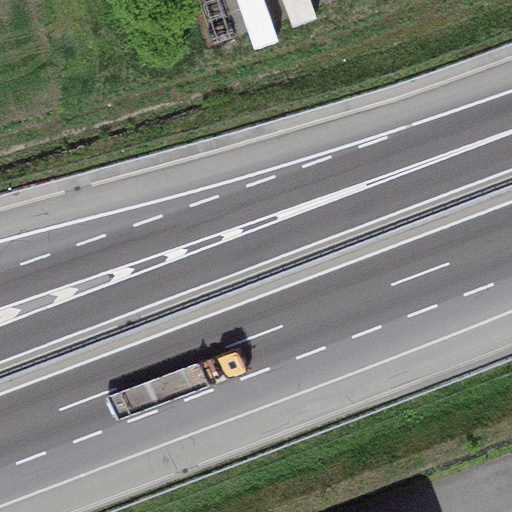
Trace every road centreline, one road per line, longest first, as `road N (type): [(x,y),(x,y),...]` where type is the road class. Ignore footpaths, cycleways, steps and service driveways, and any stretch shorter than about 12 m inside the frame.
road 1 (motorway): [(0,431),(511,237)]
road 2 (motorway): [(511,150),(0,342)]
road 3 (motorway): [(511,107),(0,266)]
